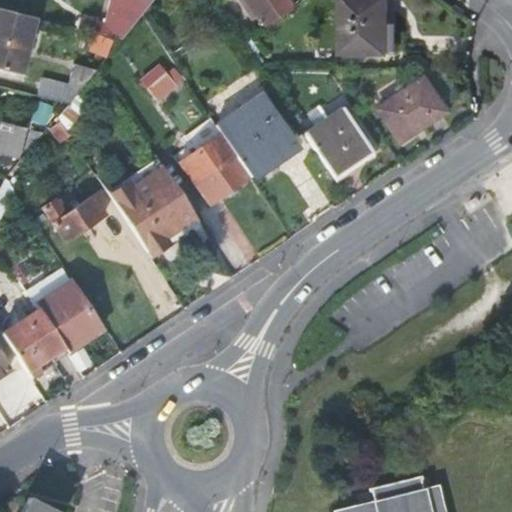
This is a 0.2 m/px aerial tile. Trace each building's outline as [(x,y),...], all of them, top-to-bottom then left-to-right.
[(80,18),(77,29),(94,33),(110,38),(121,40),(142,15),(151,3),(137,0),(111,0),(105,24),(80,18)] [(255,17),(263,28),(295,7),(290,0),(238,0),(251,19),(255,17)] [(389,54),(389,1),(345,0),(344,54),(389,54)] [(0,69),(21,75),(35,18),(0,9),(0,69)] [(106,56),(110,38),(94,33),(90,52),(106,56)] [(67,87),(79,90),(96,69),(74,61),(67,87)] [(182,78),(168,61),(145,82),(159,100),(182,78)] [(446,112),(423,79),(378,109),(400,142),(446,112)] [(42,81),(38,95),(68,103),(71,101),(79,90),(42,81)] [(261,96),(217,125),(223,134),(252,177),(296,149),(261,96)] [(80,112),(71,101),(68,103),(56,118),(67,132),(75,123),(73,121),(80,112)] [(342,107),(304,132),(335,178),(373,154),(342,107)] [(58,143),(68,135),(67,132),(56,118),(48,128),(58,143)] [(26,129),(0,122),(0,123),(0,152),(19,157),(26,129)] [(175,154),(181,162),(223,134),(217,125),(175,154)] [(210,205),(252,177),(223,134),(181,162),(210,205)] [(160,163),(110,197),(142,245),(150,256),(169,244),(164,236),(195,215),(160,163)] [(0,217),(14,191),(6,180),(0,189),(0,217)] [(42,208),(65,241),(103,216),(92,198),(59,219),(48,204),(42,208)] [(31,297),(35,303),(67,282),(70,281),(61,266),(25,289),(31,297)] [(67,282),(35,303),(66,351),(99,329),(67,282)] [(17,323),(2,333),(30,375),(66,351),(35,303),(31,297),(15,307),(19,313),(14,316),(17,323)] [(0,355),(0,374),(9,369),(0,355)] [(443,511),(437,485),(421,489),(419,480),(420,479),(420,476),(368,488),(369,492),(370,491),(373,501),(333,511),(443,511)] [(53,511),(23,497),(15,511),(53,511)]
